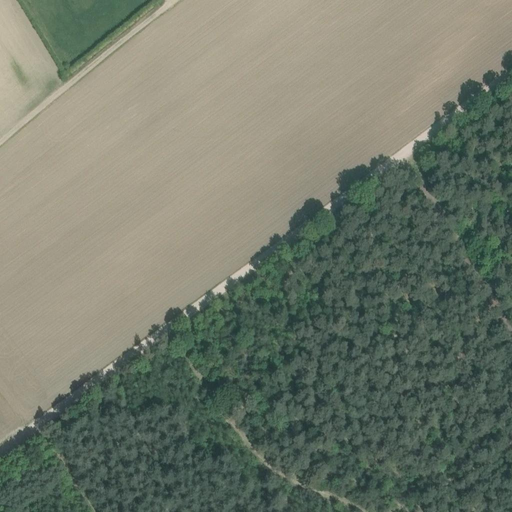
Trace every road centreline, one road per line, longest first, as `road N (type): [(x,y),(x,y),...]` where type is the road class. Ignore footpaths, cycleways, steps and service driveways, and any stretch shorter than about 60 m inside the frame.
road 1 (track): [(400,156),(0,451)]
road 2 (track): [(0,145),(175,0)]
road 3 (track): [(400,156),(511,348)]
road 4 (track): [(511,73),(400,156)]
